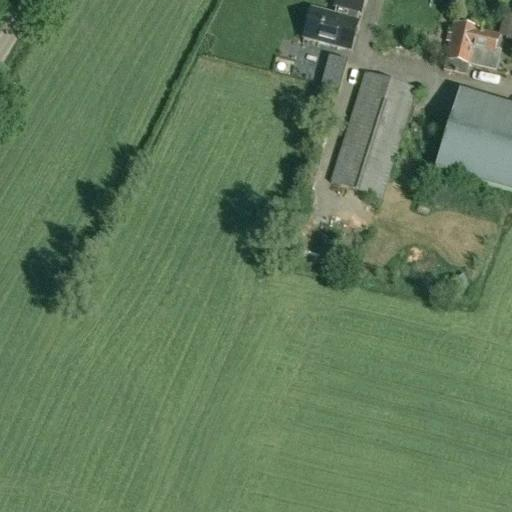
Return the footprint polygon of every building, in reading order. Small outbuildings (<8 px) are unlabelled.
[(350,52),(357,23),(311,11),(304,39),(350,52)] [(495,72),(500,52),(494,51),(497,36),(477,32),(478,31),(454,25),(443,72),(466,77),(468,67),(495,72)] [(339,93),(347,63),(328,58),(320,88),(324,89),(339,93)] [(382,200),(415,93),(365,77),(331,184),(382,200)] [(511,193),(511,110),(461,95),(438,171),(511,193)] [(305,250),(301,267),(325,273),(329,256),(305,250)]
